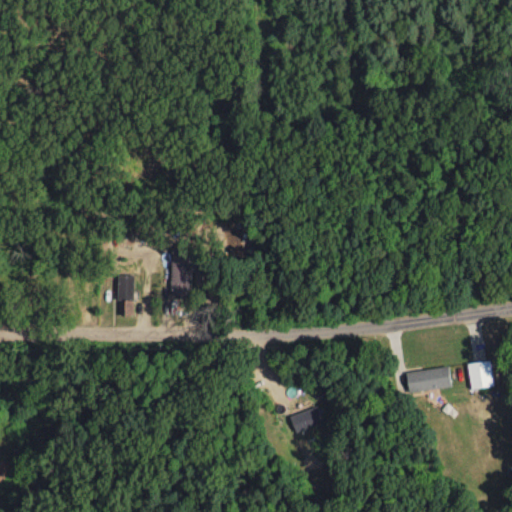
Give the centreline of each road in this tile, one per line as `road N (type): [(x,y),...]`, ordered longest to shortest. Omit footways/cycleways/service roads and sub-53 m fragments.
road 1 (track): [(511,66),(277,144),(253,170),(236,228),(238,283),(221,333)]
road 2 (residential): [(181,335),(327,331),(511,309)]
road 3 (residential): [(0,334),(181,335)]
